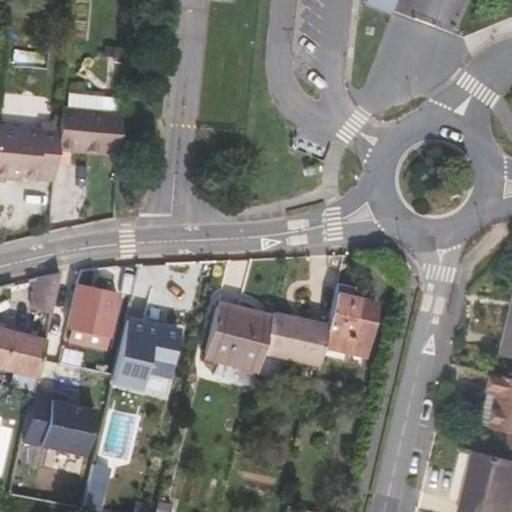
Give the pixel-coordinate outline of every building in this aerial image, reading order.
[(393,12),(397,0),(368,0),(367,2),(393,12)] [(64,109),(59,108),(57,126),(55,149),(117,155),(120,115),(97,112),(99,97),(66,94),(64,109)] [(18,175),(52,177),(55,149),(57,126),(38,125),(37,132),(0,128),(0,179),(7,180),(8,174),(18,175)] [(29,308),(49,313),(57,281),(59,270),(34,276),(30,294),(29,308)] [(75,284),(75,285),(65,327),(69,328),(67,339),(102,347),(105,335),(107,336),(117,293),(75,284)] [(321,345),(342,350),(362,354),(374,302),(357,298),(358,291),(335,285),(326,324),(321,345)] [(201,354),(255,367),(259,351),(267,317),(215,304),(201,354)] [(326,324),(269,311),(267,317),(259,351),(317,365),(319,354),(321,345),(326,324)] [(165,379),(176,332),(124,320),(112,367),(110,377),(109,382),(138,388),(141,374),(165,379)] [(0,326),(0,368),(35,377),(44,337),(0,326)] [(339,359),(342,350),(321,345),(319,354),(339,359)] [(511,430),(511,376),(495,373),(491,392),(501,394),(493,427),(511,430)] [(161,399),(165,379),(141,374),(138,388),(109,382),(108,387),(161,399)] [(83,453),(93,405),(32,391),(20,439),(83,453)] [(484,425),(493,427),(501,394),(491,392),(484,425)] [(511,511),(511,462),(475,454),(462,511),(511,511)] [(84,493),(102,497),(108,469),(90,465),(84,493)] [(99,511),(102,497),(84,493),(80,506),(99,511)]
